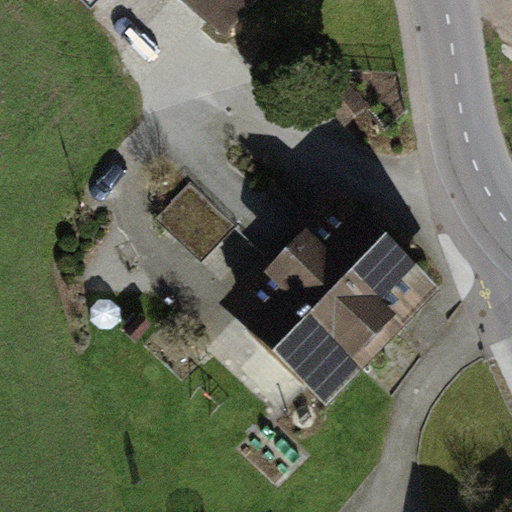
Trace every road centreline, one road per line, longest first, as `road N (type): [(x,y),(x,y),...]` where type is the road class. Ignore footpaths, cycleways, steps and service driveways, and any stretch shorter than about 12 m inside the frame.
road 1 (unknown): [(478,176),(423,182),(211,68)]
road 2 (tertiary): [(511,225),(478,176),(445,0)]
